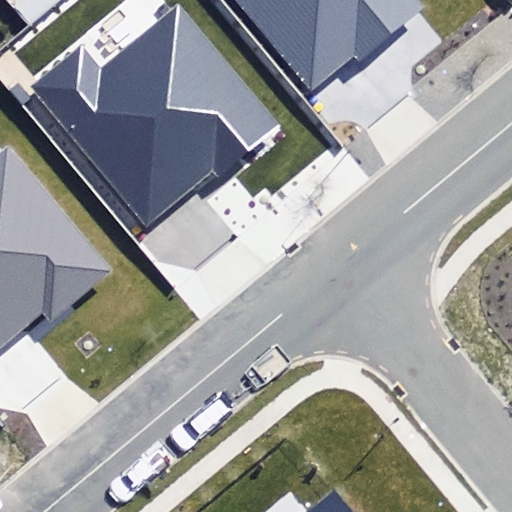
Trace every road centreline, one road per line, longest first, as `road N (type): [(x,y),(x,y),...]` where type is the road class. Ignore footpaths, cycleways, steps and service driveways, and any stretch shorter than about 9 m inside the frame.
road 1 (residential): [(342,262),(42,511)]
road 2 (residential): [(342,262),(511,467)]
road 3 (residential): [(511,123),(342,262)]
